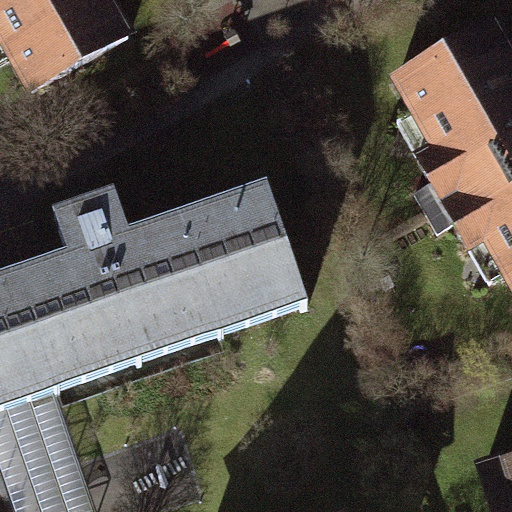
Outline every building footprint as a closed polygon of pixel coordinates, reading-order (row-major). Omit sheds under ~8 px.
[(109,0),(0,0),(0,63),(25,107),(135,45),(109,0)] [(511,57),(494,27),(388,88),(426,155),(409,164),(467,264),(482,255),(511,307),(511,57)] [(302,314),(308,311),(267,190),(260,192),(261,194),(129,239),(114,197),(54,218),(68,260),(0,283),(0,414),(55,395),(55,398),(61,396),(60,393),(136,367),(138,369),(143,368),(143,365),(219,339),(219,341),(224,340),(224,337),(300,312),(302,314)] [(94,511),(55,398),(0,414),(0,466),(15,511),(94,511)] [(511,511),(511,462),(472,475),(483,511),(511,511)]
